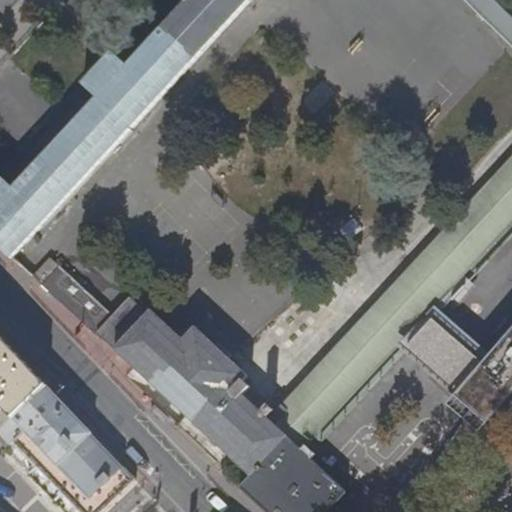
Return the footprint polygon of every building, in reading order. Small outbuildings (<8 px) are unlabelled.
[(0,242),(17,259),(255,0),(186,0),(191,5),(132,69),(116,54),(0,179),(0,242)] [(511,16),(496,0),(473,0),(511,40),(511,16)] [(511,159),(275,421),(241,391),(253,378),(200,329),(188,342),(137,296),(118,317),(63,268),(62,269),(54,262),(37,280),(255,477),(244,489),(270,511),(318,460),(309,452),(511,228),(511,159)] [(14,417),(37,440),(71,408),(69,405),(0,333),(0,409),(10,420),(14,417)] [(61,466),(95,433),(71,408),(37,440),(61,466)] [(331,511),(351,490),(318,460),(270,511),(331,511)]
